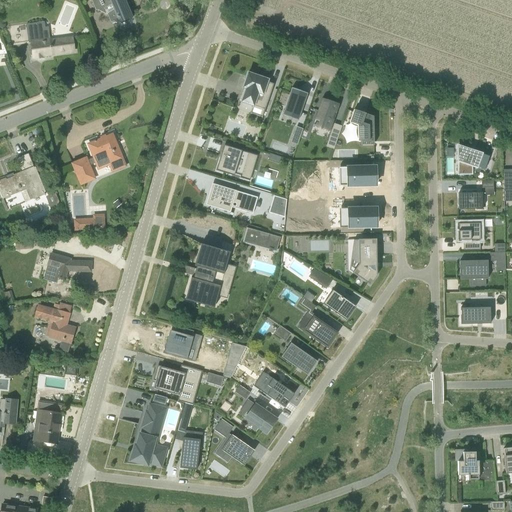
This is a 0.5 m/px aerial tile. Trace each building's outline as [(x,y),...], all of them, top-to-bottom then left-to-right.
[(120,23),(132,18),(124,0),(101,0),(110,24),(118,20),(120,23)] [(51,55),(74,52),(72,38),(59,39),(51,40),(49,30),(48,27),(45,27),(44,22),(27,24),(27,26),(9,28),(11,44),(29,41),(31,41),(33,58),(35,58),(35,59),(43,58),(43,57),(45,56),(45,55),(51,54),(51,55)] [(241,102),(253,106),(265,110),(273,84),(267,82),(268,80),(248,73),(243,88),(245,89),(241,102)] [(297,121),(298,121),(307,94),(306,93),(306,94),(292,90),(292,88),(291,88),(282,116),(283,116),(284,113),(298,118),(297,121)] [(331,132),(335,121),(339,107),(323,102),(323,101),(322,101),(319,111),(316,119),(324,122),(322,128),(331,131),(330,131),(331,132)] [(252,107),(243,104),(241,109),(249,113),(252,107)] [(372,140),(372,130),(371,123),(369,123),(365,114),(365,113),(354,110),(349,122),(358,125),(358,141),(369,141),(372,140)] [(339,135),(331,132),(326,147),(334,150),(339,135)] [(72,164),(81,186),(96,180),(90,166),(95,164),(95,165),(107,160),(112,173),(126,167),(112,134),(96,141),(94,142),(88,144),(94,158),(87,161),(86,158),(72,164)] [(227,146),(223,158),(221,157),(218,166),(217,165),(216,171),(240,178),(244,165),(254,168),(257,156),(227,146)] [(457,147),(457,175),(472,175),(472,167),(484,171),(489,156),(474,151),(474,153),(457,147)] [(17,159),(22,171),(13,175),(14,176),(6,179),(6,178),(0,180),(0,192),(3,199),(29,189),(33,200),(45,195),(28,154),(17,159)] [(268,160),(279,164),(281,157),(270,154),(268,160)] [(375,186),(374,167),(343,168),(338,172),(339,182),(343,186),(375,186)] [(511,169),(502,170),(503,191),(511,191),(511,169)] [(257,197),(213,184),(210,192),(209,192),(205,205),(219,209),(221,204),(222,205),(223,205),(231,207),(233,201),(237,202),(236,208),(235,208),(235,209),(253,214),(257,197)] [(46,197),(51,210),(61,206),(55,193),(46,197)] [(482,193),(458,193),(458,210),(482,209),(482,193)] [(274,196),(269,213),(285,218),(286,200),(274,196)] [(337,198),(338,207),(350,207),(349,198),(337,198)] [(117,208),(122,204),(118,200),(113,204),(117,208)] [(376,227),(375,208),(344,209),(339,214),(340,223),(344,228),(376,227)] [(74,231),(97,230),(105,230),(104,214),(92,215),(93,218),(73,220),(74,231)] [(458,241),(463,241),(464,250),(480,250),(479,223),(458,224),(458,241)] [(7,232),(11,237),(15,233),(12,229),(7,232)] [(260,232),(249,229),(248,230),(248,232),(246,231),(246,232),(248,232),(247,235),(245,234),(245,235),(247,235),(246,238),(245,237),(244,238),(246,238),(245,241),(244,240),(244,241),(256,244),(260,232)] [(54,246),(55,239),(35,237),(34,245),(54,246)] [(30,238),(15,240),(16,250),(32,248),(30,238)] [(373,240),(358,240),(358,264),(352,273),(370,286),(377,276),(376,255),(376,239),(373,240)] [(187,274),(194,276),(193,278),(191,278),(189,285),(185,300),(189,301),(202,305),(214,308),(215,305),(217,296),(220,286),(224,287),(227,276),(223,275),(226,264),(229,256),(230,252),(219,249),(201,244),(194,266),(196,267),(196,269),(189,267),(187,274)] [(505,252),(504,244),(494,244),(494,252),(505,252)] [(505,271),(505,253),(489,253),(489,261),(495,261),(496,271),(505,271)] [(57,278),(64,280),(67,271),(91,272),(91,262),(81,262),(69,262),(70,260),(50,254),(48,263),(48,264),(44,279),(55,282),(57,278)] [(459,261),(460,280),(488,279),(487,261),(459,261)] [(332,280),(314,269),(308,277),(326,289),(332,280)] [(323,304),(346,321),(355,307),(332,290),(323,304)] [(10,291),(3,293),(6,302),(13,299),(10,291)] [(327,296),(323,293),(318,300),(322,303),(327,296)] [(298,304),(311,313),(316,307),(302,297),(302,298),(304,299),(300,304),(298,303),(298,304)] [(66,326),(69,314),(71,307),(60,303),(59,305),(54,304),(53,309),(38,305),(34,318),(38,319),(38,318),(41,319),(41,320),(45,321),(45,320),(48,321),(48,322),(49,323),(46,335),(49,336),(49,337),(70,344),(75,328),(66,326)] [(461,325),(472,324),(472,323),(481,323),(490,324),(490,307),(487,308),(475,308),(460,308),(460,311),(461,311),(461,316),(461,325)] [(333,339),(337,334),(333,330),(332,331),(324,325),(326,323),(315,315),(303,332),(312,339),(313,338),(327,347),(333,339)] [(274,334),(285,342),(291,334),(280,326),(274,334)] [(192,333),(191,336),(172,331),(171,337),(168,337),(163,353),(186,360),(190,348),(198,351),(202,336),(192,333)] [(228,357),(239,360),(246,347),(232,343),(228,357)] [(281,357),(287,361),(307,376),(317,362),(290,343),(281,357)] [(245,350),(234,372),(245,378),(256,356),(245,350)] [(153,389),(180,396),(180,395),(182,389),(194,392),(197,379),(200,380),(202,371),(181,365),(179,372),(160,367),(156,379),(153,378),(153,381),(155,381),(153,389)] [(66,373),(74,374),(75,367),(67,366),(66,373)] [(230,378),(234,371),(225,368),(223,376),(230,378)] [(224,377),(208,373),(206,382),(221,387),(224,377)] [(284,408),(294,394),(269,377),(260,391),(284,408)] [(250,393),(239,385),(235,392),(245,400),(250,393)] [(6,400),(0,399),(0,401),(0,422),(15,424),(17,401),(6,400)] [(245,418),(266,434),(276,420),(255,405),(254,405),(248,401),(244,405),(251,410),(245,418)] [(38,402),(37,411),(32,440),(57,444),(58,434),(57,433),(60,415),(61,415),(62,405),(38,402)] [(185,403),(183,411),(189,413),(192,405),(185,403)] [(158,431),(164,410),(151,406),(149,414),(147,413),(143,426),(146,427),(144,436),(140,435),(137,447),(135,446),(131,460),(147,464),(147,462),(160,465),(164,450),(152,446),(154,439),(148,437),(151,429),(158,431)] [(184,431),(188,416),(182,414),(177,431),(183,433),(184,431)] [(221,419),(214,430),(226,438),(233,427),(221,419)] [(231,435),(222,449),(232,456),(231,457),(243,465),(246,460),(247,461),(251,456),(249,455),(252,450),(231,435)] [(179,468),(196,470),(200,440),(183,438),(179,468)] [(505,474),(511,473),(511,447),(503,449),(505,474)] [(469,481),(469,480),(478,480),(478,461),(475,461),(474,452),(467,452),(467,454),(463,454),(463,450),(455,450),(455,461),(457,461),(458,476),(467,475),(467,481),(469,481)] [(496,495),(505,495),(503,481),(495,482),(496,495)] [(51,498),(43,497),(42,505),(49,506),(51,498)] [(503,502),(490,502),(490,511),(503,511),(503,502)]
